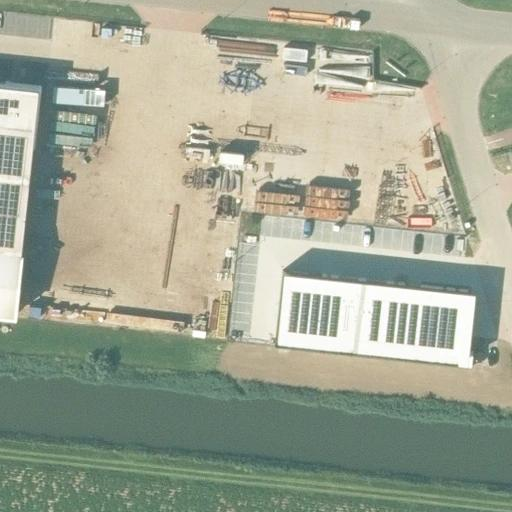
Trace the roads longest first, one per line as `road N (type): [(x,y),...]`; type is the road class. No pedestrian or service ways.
road 1 (unclassified): [(443,24),(511,282)]
road 2 (unclassified): [(443,24),(217,0)]
